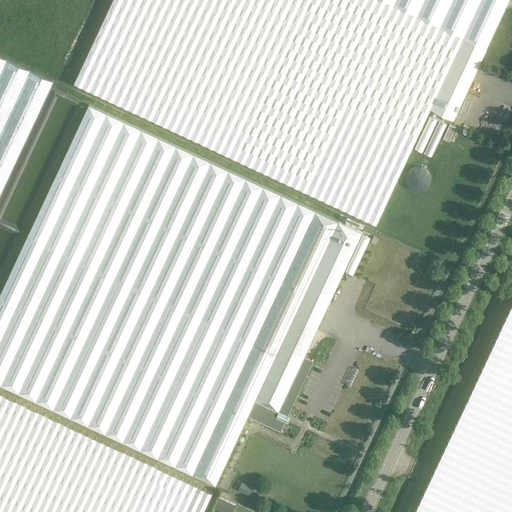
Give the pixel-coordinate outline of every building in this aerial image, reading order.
[(504,11),(509,0),(112,0),(74,83),(376,224),(431,108),(454,119),(504,11)] [(0,56),(0,191),(52,81),(2,57),(0,56)] [(328,244),(339,221),(89,104),(0,295),(0,384),(216,485),(248,415),(328,244)] [(448,121),(431,113),(416,146),(433,154),(448,121)] [(450,139),(456,125),(451,122),(445,136),(450,139)] [(409,165),(409,188),(432,187),(431,164),(409,165)] [(339,221),(328,244),(248,415),(281,430),(285,421),(288,422),(291,416),(288,414),(314,360),(312,359),(305,356),(305,355),(362,232),(339,221)] [(511,511),(511,304),(414,511),(511,511)] [(203,511),(212,492),(0,393),(0,511),(203,511)] [(240,480),(237,488),(251,493),(254,485),(240,480)] [(231,511),(236,504),(221,498),(216,507),(225,511),(224,511),(231,511)]
